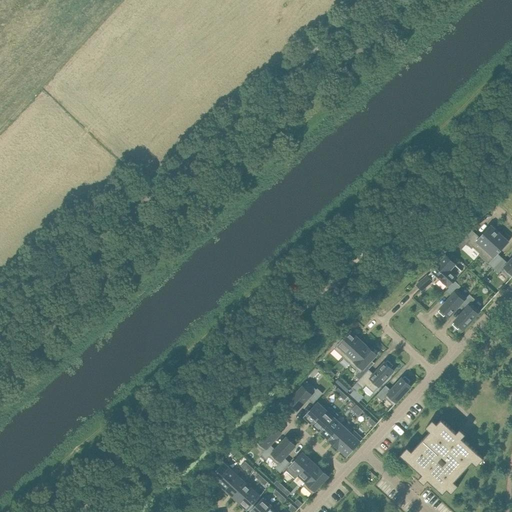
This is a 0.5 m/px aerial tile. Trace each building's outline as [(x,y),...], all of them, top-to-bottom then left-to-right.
[(473,247),(480,254),(499,234),(491,226),(480,237),(472,230),(462,239),(472,248),(473,247)] [(508,242),(499,234),(480,254),(479,255),(493,268),(502,258),(497,254),(508,242)] [(427,276),(417,285),(422,290),(432,281),(431,281),(437,275),(448,286),(457,277),(456,276),(462,270),(453,261),(447,256),(441,263),(440,261),(432,270),(432,271),(427,276)] [(501,270),(510,278),(511,276),(511,258),(508,263),(502,258),(493,268),(499,273),(501,270)] [(449,316),(460,304),(467,297),(458,289),(460,286),(455,281),(446,291),(451,296),(440,308),(441,308),(438,311),(444,316),(446,313),(449,316)] [(467,297),(460,304),(465,309),(454,321),(455,321),(452,324),(458,329),(461,327),(464,329),(481,311),(472,302),(475,299),(469,294),(467,297)] [(334,349),(343,357),(359,339),(350,331),(334,349)] [(343,357),(351,364),(367,347),(359,339),(343,357)] [(367,347),(351,364),(359,371),(355,375),(359,379),(368,370),(374,363),(371,360),(376,355),(367,347)] [(365,385),(373,393),(393,371),(390,368),(393,365),(388,360),(385,363),(384,362),(373,374),(368,370),(359,379),(356,382),(363,388),(365,385)] [(393,405),(411,387),(408,384),(410,381),(405,376),(402,379),(402,378),(391,390),(386,385),(376,395),(382,400),(384,397),(393,405)] [(308,398),(313,403),(323,393),(317,388),(316,389),(307,381),(288,402),(297,410),(308,398)] [(304,416),(313,425),(328,409),(319,401),(304,416)] [(328,409),(313,425),(321,432),(335,418),(338,414),(330,406),(328,409)] [(343,426),(335,418),(321,432),(330,440),(343,426)] [(430,431),(405,459),(419,471),(422,475),(419,479),(424,484),(428,480),(433,484),(443,494),(447,489),(450,492),(452,493),(454,491),(459,485),(457,484),(455,481),(480,454),(462,438),(466,434),(460,429),(457,433),(441,419),(437,423),(433,420),(426,427),(428,429),(430,431)] [(281,433),(272,425),(255,443),(263,452),(261,455),(266,460),(269,457),(275,449),(270,445),(281,433)] [(343,426),(330,440),(338,448),(352,433),(351,433),(343,426)] [(338,448),(347,456),(363,438),(354,430),(351,433),(352,433),(338,448)] [(286,438),(275,449),(269,457),(278,465),(275,468),(280,473),(290,463),(284,458),(295,446),(286,438)] [(295,479),(298,475),(311,461),(302,453),(286,470),(295,479)] [(230,465),(225,461),(211,476),(219,483),(231,470),(233,468),(230,465)] [(306,482),(319,468),(311,461),(298,475),(306,482)] [(328,476),(319,468),(306,482),(303,486),(312,494),(328,476)] [(231,470),(219,483),(226,490),(238,476),(231,470)] [(233,496),(247,481),(239,474),(238,476),(226,490),(233,496)] [(240,503),(254,487),(247,481),(233,496),(240,503)] [(261,494),(254,487),(240,503),(247,509),(261,494)] [(250,511),(265,511),(271,506),(263,498),(250,511)] [(294,502),(299,507),(303,504),(298,499),(294,502)]
